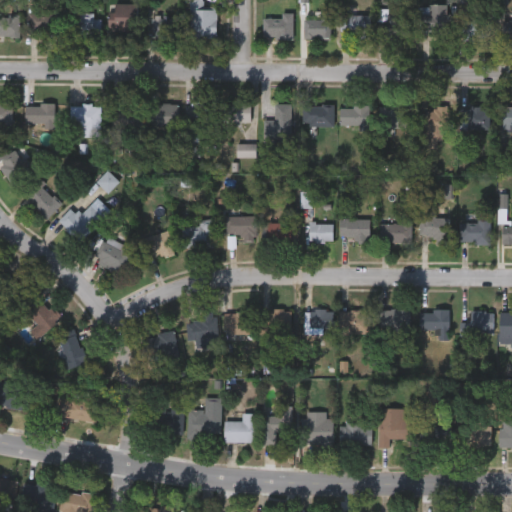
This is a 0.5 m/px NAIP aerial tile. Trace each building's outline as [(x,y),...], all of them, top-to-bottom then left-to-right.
[(190,38),(190,0),(204,0),(204,3),(218,3),(218,38),(190,38)] [(137,31),(108,31),(108,11),(114,11),(114,3),(137,3),(137,31)] [(421,31),(421,5),(448,5),(448,39),(437,39),(437,31),(421,31)] [(29,11),(61,11),(61,36),(48,36),(48,31),(29,31),(29,11)] [(304,19),(321,19),(321,11),(331,11),(331,38),(304,38),(304,19)] [(293,13),(293,37),(264,37),(264,17),(282,17),(282,13),(293,13)] [(410,36),(382,36),(382,13),(400,13),(400,19),(410,19),(410,36)] [(360,31),(341,31),(341,14),(371,14),(371,38),(360,38),(360,31)] [(20,36),(0,36),(0,15),(20,15),(20,36)] [(102,15),(102,36),(73,36),(73,15),(102,15)] [(153,36),(153,17),(181,17),(181,36),(153,36)] [(463,18),(492,18),(492,40),(463,40),(463,18)] [(0,125),(0,103),(15,103),(15,125),(0,125)] [(56,103),(56,125),(26,125),(26,103),(56,103)] [(179,124),(152,124),(152,103),(179,103),(179,124)] [(187,103),(216,103),(216,126),(196,126),(196,134),(187,134),(187,103)] [(251,122),(224,122),(224,103),(251,103),(251,122)] [(292,103),(292,140),(265,140),(265,120),(276,120),(276,103),(292,103)] [(334,104),(334,124),(303,124),(303,104),(334,104)] [(70,126),(70,105),(101,105),(101,136),(83,136),(83,126),(70,126)] [(370,105),(370,124),(341,124),(341,105),(370,105)] [(382,105),(410,105),(410,126),(382,126),(382,105)] [(460,128),(460,106),(490,106),(490,128),(460,128)] [(503,107),(511,107),(511,126),(503,126),(503,107)] [(446,108),(446,136),(422,136),(422,108),(446,108)] [(130,141),(123,141),(123,151),(112,151),(112,110),(140,110),(140,128),(130,128),(130,141)] [(16,186),(0,165),(0,159),(14,149),(33,172),(16,186)] [(98,181),(107,170),(119,181),(110,191),(98,181)] [(72,207),(80,214),(91,204),(104,217),(80,241),(59,220),(72,207)] [(451,218),(450,243),(436,243),(436,235),(420,234),(421,205),(436,206),(436,217),(451,218)] [(242,241),(242,233),(227,233),(227,208),(238,208),(238,216),(256,216),(256,241),(242,241)] [(371,218),(371,239),(341,239),(341,218),(371,218)] [(462,218),(490,218),(490,243),(462,243),(462,218)] [(182,224),(214,221),(216,246),(185,249),(182,224)] [(262,241),(262,223),(287,223),(287,241),(262,241)] [(311,241),(311,223),(333,223),(333,241),(311,241)] [(412,223),(412,243),(380,243),(380,223),(412,223)] [(511,244),(502,244),(502,225),(511,225),(511,244)] [(141,237),(169,229),(175,249),(147,257),(141,237)] [(104,238),(132,253),(122,273),(94,258),(104,238)] [(26,292),(11,307),(0,294),(0,277),(7,271),(26,292)] [(38,339),(29,331),(38,323),(26,311),(40,296),(60,316),(38,339)] [(268,329),(268,309),(292,309),(292,329),(268,329)] [(306,309),(333,309),(333,330),(306,330),(306,309)] [(381,331),(381,309),(410,309),(410,331),(381,331)] [(342,332),(341,311),(373,310),(373,332),(342,332)] [(449,310),(449,339),(438,339),(438,329),(421,329),(421,310),(449,310)] [(254,311),(254,332),(225,332),(225,311),(254,311)] [(493,311),(493,332),(461,332),(461,321),(472,321),(472,311),(493,311)] [(511,342),(500,342),(500,311),(511,311),(511,342)] [(218,338),(188,339),(188,320),(217,319),(218,338)] [(68,369),(56,335),(75,328),(87,362),(68,369)] [(178,356),(146,359),(144,335),(176,332),(178,356)] [(0,404),(0,379),(32,386),(28,410),(0,404)] [(55,415),(58,392),(101,398),(97,421),(55,415)] [(221,432),(189,432),(188,409),(205,408),(204,397),(221,397),(221,432)] [(277,415),(277,405),(295,406),(294,443),(262,443),(262,414),(277,415)] [(184,406),(183,432),(155,432),(155,406),(184,406)] [(409,438),(388,438),(388,446),(377,446),(378,407),(403,407),(403,417),(409,417),(409,438)] [(225,442),(225,420),(243,420),(243,412),(257,412),(257,442),(225,442)] [(303,442),(303,412),(333,412),(333,442),(303,442)] [(511,447),(499,447),(499,420),(511,420),(511,447)] [(372,445),(339,445),(339,423),(372,423),(372,445)] [(468,445),(468,423),(493,423),(493,445),(468,445)] [(21,508),(0,508),(0,478),(21,478),(21,508)] [(28,508),(28,484),(54,484),(54,508),(28,508)]
